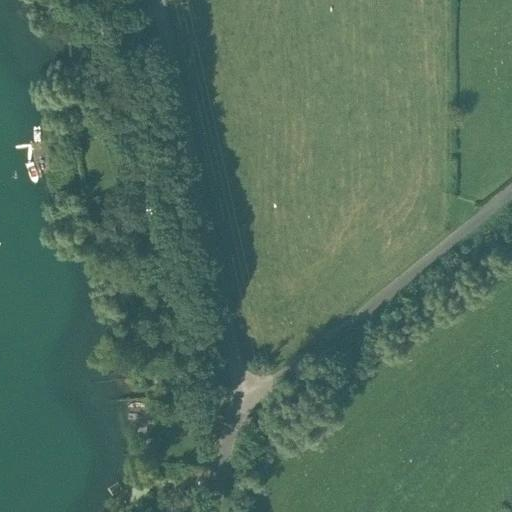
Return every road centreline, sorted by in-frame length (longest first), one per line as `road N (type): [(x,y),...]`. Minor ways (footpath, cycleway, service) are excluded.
road 1 (unclassified): [(231,392),(233,353),(156,0)]
road 2 (unclassified): [(231,392),(266,385),(511,188)]
road 3 (unclassified): [(215,511),(231,392)]
